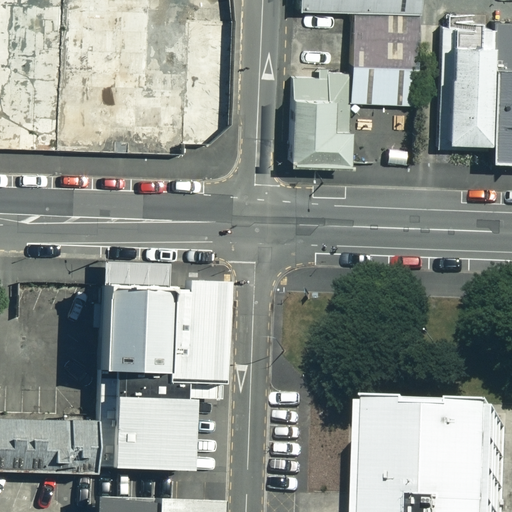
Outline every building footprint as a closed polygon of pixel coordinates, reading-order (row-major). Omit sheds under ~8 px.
[(64,0),(60,150),(59,167),(182,171),(183,143),(228,145),(231,18),(185,17),(183,90),(147,89),(149,0),(64,0)] [(411,0),(293,0),(294,11),(412,14),(411,0)] [(484,153),(511,153),(511,20),(449,19),(443,136),(485,137),(484,153)] [(348,70),(287,67),(283,163),(344,165),(348,70)] [(101,278),(93,278),(89,375),(190,379),(190,384),(218,385),(222,283),(168,281),(168,276),(168,264),(102,262),(101,274),(101,278)] [(95,419),(95,466),(185,467),(186,396),(95,394),(95,419)] [(365,406),(360,511),(502,511),(507,412),(365,406)] [(95,466),(95,419),(0,417),(0,470),(91,472),(91,465),(95,466)] [(184,495),(89,492),(87,511),(212,511),(213,496),(184,495)]
